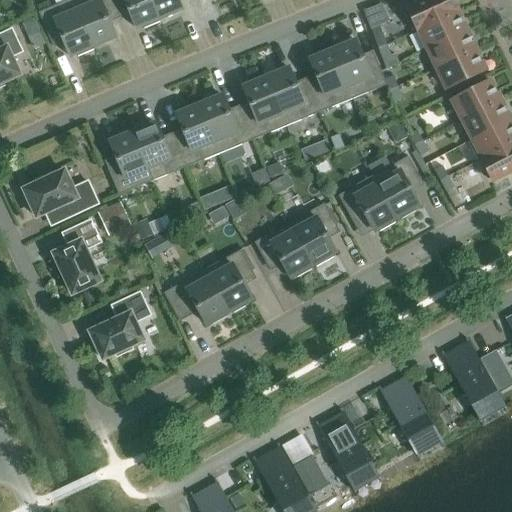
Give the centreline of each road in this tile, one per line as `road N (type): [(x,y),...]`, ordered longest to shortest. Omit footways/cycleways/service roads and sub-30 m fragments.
road 1 (residential): [(511,196),(98,424)]
road 2 (residential): [(164,495),(511,301)]
road 3 (residential): [(0,149),(355,0)]
road 4 (residential): [(0,217),(98,424)]
